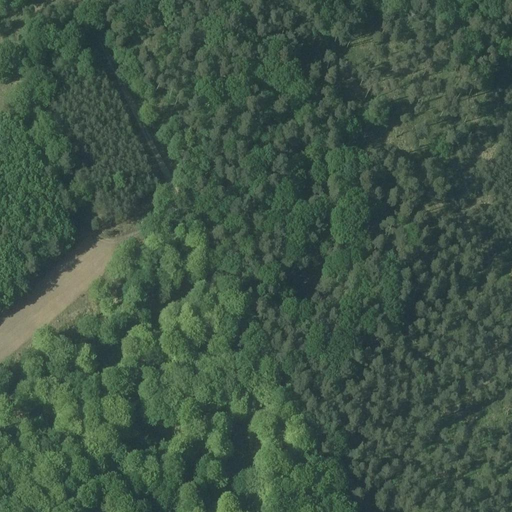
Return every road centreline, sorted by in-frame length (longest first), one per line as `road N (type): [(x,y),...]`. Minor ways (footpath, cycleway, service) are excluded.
road 1 (track): [(343,511),(91,0)]
road 2 (track): [(511,353),(325,475)]
